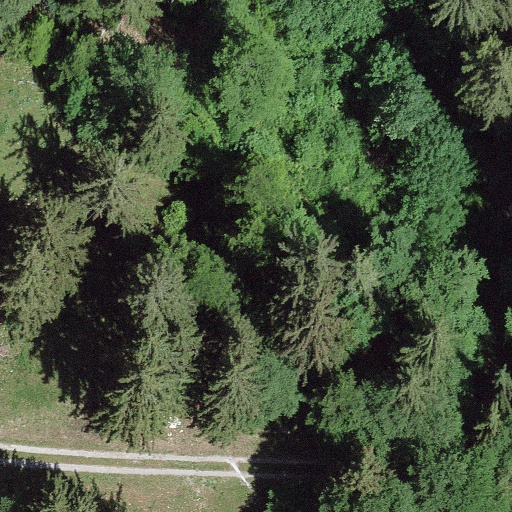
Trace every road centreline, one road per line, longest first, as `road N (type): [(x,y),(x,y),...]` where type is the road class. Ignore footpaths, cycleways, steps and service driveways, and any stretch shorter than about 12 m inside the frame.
road 1 (track): [(0,447),(134,467),(455,478),(511,489)]
road 2 (track): [(511,234),(389,109),(333,0)]
